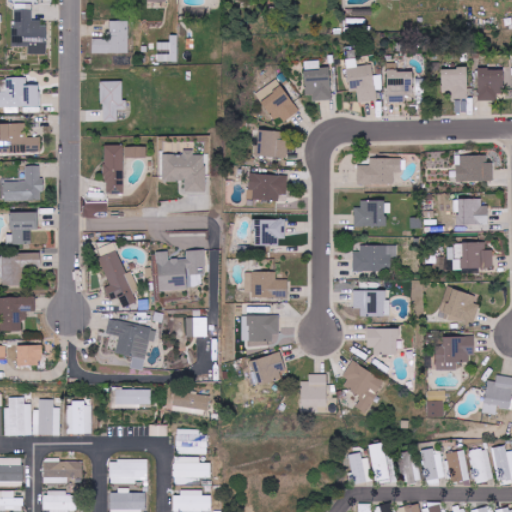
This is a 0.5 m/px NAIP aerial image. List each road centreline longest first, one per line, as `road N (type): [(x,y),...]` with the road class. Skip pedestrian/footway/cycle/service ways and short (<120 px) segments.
road 1 (residential): [(71,313),(74,0)]
road 2 (residential): [(325,334),(332,143)]
road 3 (residential): [(332,143),(352,134),(511,130)]
